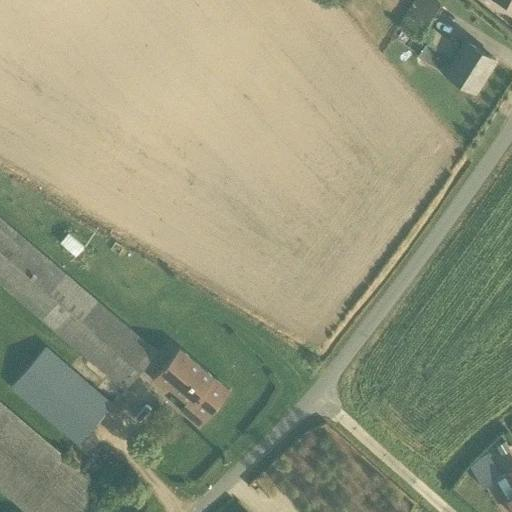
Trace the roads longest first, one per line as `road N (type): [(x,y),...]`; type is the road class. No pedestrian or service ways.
road 1 (unclassified): [(318,398),(511,132)]
road 2 (unclassified): [(188,511),(318,398)]
road 3 (unclassified): [(318,398),(445,511)]
